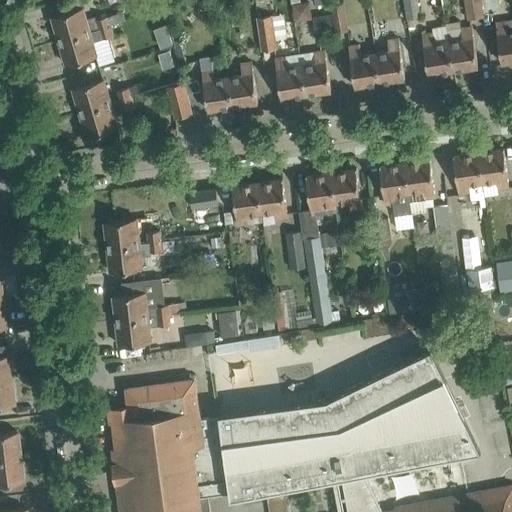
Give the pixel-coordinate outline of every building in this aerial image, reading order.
[(142,0),(140,4),(152,12),(164,8),(161,0),(142,0)] [(403,0),(407,19),(421,17),(418,0),(403,0)] [(464,0),(467,18),(484,16),(483,12),(481,0),(464,0)] [(345,2),(331,5),(332,14),(334,24),(335,33),(349,30),(345,2)] [(310,17),(309,3),(293,5),(295,19),(310,17)] [(100,28),(111,25),(111,24),(126,20),(123,11),(97,19),(96,16),(87,19),(84,7),(52,16),(59,40),(91,31),(100,28)] [(258,25),(261,47),(262,51),(278,48),(273,14),(257,17),(258,25)] [(332,14),(317,17),(320,36),(335,33),(334,24),(332,14)] [(502,63),(511,61),(511,20),(496,23),(502,63)] [(454,71),(479,67),(472,26),(461,28),(460,21),(446,23),(454,71)] [(429,75),(454,71),(446,23),(446,24),(446,25),(432,27),(433,33),(422,35),(429,75)] [(111,25),(100,28),(103,39),(104,38),(114,35),(111,25)] [(91,31),(59,40),(66,64),(98,55),(91,31)] [(380,82),(405,78),(399,38),(388,40),(389,50),(375,52),(380,82)] [(380,82),(375,52),(361,55),(360,45),(349,46),(355,86),(380,82)] [(307,94),(332,90),(325,49),(314,51),(315,62),(302,64),(301,54),(300,54),(307,94)] [(282,98),(307,94),(300,54),(275,58),(282,98)] [(258,102),(255,82),(252,61),(241,63),(242,74),(228,76),(233,106),(258,102)] [(233,106),(228,76),(214,78),(213,68),(202,70),(208,110),(233,106)] [(104,78),(73,87),(80,112),(111,103),(104,78)] [(184,82),(166,86),(171,98),(176,117),(192,113),(184,82)] [(127,87),(117,90),(120,100),(131,97),(128,87),(127,87)] [(131,97),(120,100),(123,110),(134,107),(131,97)] [(87,136),(116,127),(118,127),(111,103),(80,112),(87,136)] [(479,152),(483,182),(497,180),(499,190),(510,188),(504,148),(479,152)] [(486,201),(483,182),(479,152),(454,155),(460,196),(471,194),(472,203),(486,201)] [(430,158),(405,162),(409,192),(411,202),(412,212),(426,210),(425,200),(436,198),(430,158)] [(412,214),(411,202),(405,162),(380,165),(386,206),(397,204),(398,216),(412,214)] [(332,172),(336,202),(350,200),(351,210),(362,208),(357,168),(332,172)] [(337,212),(336,202),(332,172),(306,175),(312,216),(337,212)] [(258,182),(262,212),(276,211),(277,219),(288,217),(283,178),(258,182)] [(248,214),(262,212),(258,182),(233,185),(238,226),(249,225),(248,214)] [(190,191),(192,206),(219,203),(217,188),(190,191)] [(440,257),(446,300),(462,298),(449,204),(434,206),(437,231),(433,232),(436,258),(440,257)] [(388,217),(376,219),(378,236),(384,235),(390,234),(388,217)] [(108,246),(139,243),(138,232),(136,218),(105,221),(108,246)] [(376,226),(359,229),(362,244),(378,242),(376,226)] [(320,230),(303,233),(317,324),(341,320),(339,310),(332,311),(322,246),(340,243),(338,230),(320,233),(320,230)] [(301,231),(287,233),(291,268),(306,266),(301,231)] [(161,232),(147,234),(148,242),(161,240),(161,232)] [(148,242),(139,243),(108,246),(111,271),(141,268),(142,268),(141,256),(150,255),(150,252),(163,251),(161,240),(148,242)] [(511,258),(497,261),(501,294),(511,292),(511,258)] [(495,287),(492,266),(467,269),(470,290),(495,287)] [(440,285),(425,287),(427,302),(442,299),(440,285)] [(422,307),(419,287),(387,292),(390,312),(422,307)] [(280,329),(287,328),(317,324),(316,317),(313,318),(312,310),(296,312),(293,288),(274,290),(280,329)] [(116,320),(179,313),(178,303),(157,306),(157,307),(147,308),(145,292),(113,295),(116,320)] [(222,330),(223,337),(240,335),(237,310),(220,312),(222,330)] [(170,314),(116,320),(119,345),(151,341),(149,326),(171,324),(170,314)] [(274,318),(263,320),(264,329),(275,328),(274,318)] [(282,345),(280,334),(248,339),(250,350),(282,345)] [(384,511),(365,472),(482,450),(432,348),(422,352),(327,398),(220,412),(220,415),(199,418),(202,441),(191,442),(198,496),(230,491),(231,498),(343,477),(349,511),(511,511),(511,487),(470,495),(384,511)] [(0,379),(11,379),(8,354),(0,354),(0,379)] [(0,379),(0,405),(14,404),(11,379),(0,379)] [(202,441),(199,418),(194,380),(127,388),(130,406),(109,409),(111,422),(115,421),(118,449),(113,450),(115,463),(114,464),(116,476),(116,481),(117,481),(121,511),(200,511),(198,496),(191,442),(202,441)] [(0,457),(19,455),(17,430),(0,432),(0,457)] [(0,483),(22,481),(19,455),(0,457),(0,483)] [(270,511),(288,511),(288,496),(269,498),(270,511)]
